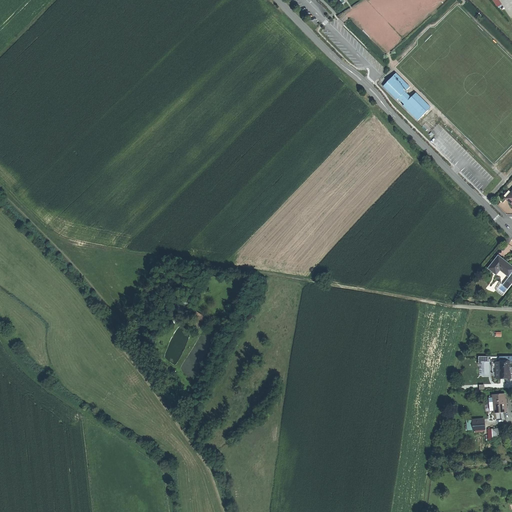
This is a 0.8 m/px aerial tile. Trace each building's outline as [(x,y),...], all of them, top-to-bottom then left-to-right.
[(395,75),(383,88),(396,102),(398,101),(403,106),(402,108),(417,123),(428,112),(412,97),(410,100),(404,94),(409,89),(395,75)] [(415,94),(412,97),(428,112),(430,109),(415,94)] [(499,256),(489,268),(496,274),(500,269),(510,277),(511,273),(511,266),(506,261),(499,256)] [(502,283),(496,290),(503,296),(509,288),(505,285),(502,283)] [(511,362),(500,362),(500,367),(500,378),(511,378),(511,370),(511,362)] [(505,395),(493,395),(494,412),(506,412),(505,395)] [(484,421),(473,422),(474,429),(474,430),(485,429),(484,425),(484,421)] [(503,428),(496,429),(497,439),(501,439),(501,432),(504,432),(503,428)]
